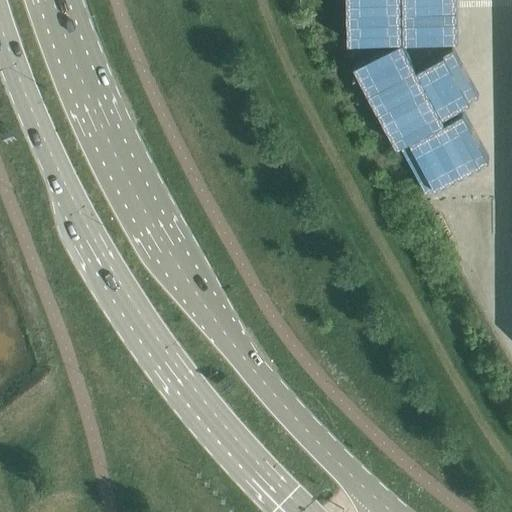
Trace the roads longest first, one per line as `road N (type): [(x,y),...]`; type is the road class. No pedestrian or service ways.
road 1 (secondary): [(391,511),(281,402),(201,302),(117,161),(52,0)]
road 2 (secondary): [(0,25),(53,164),(106,266),(192,387),(301,511)]
